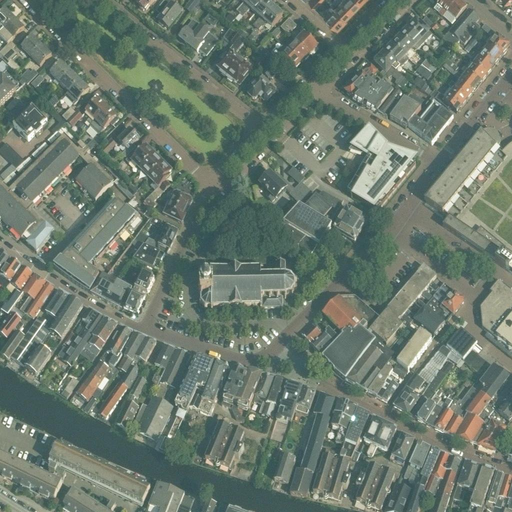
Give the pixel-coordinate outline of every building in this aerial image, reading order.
[(135,0),(134,2),(141,7),(140,9),(143,11),(145,11),(146,11),(155,0),(135,0)] [(190,14),(199,3),(198,2),(196,0),(192,0),(185,9),(190,14)] [(203,0),(200,0),(198,2),(199,3),(206,9),(210,5),(203,0)] [(236,13),(239,16),(253,0),(238,0),(244,5),(236,13)] [(253,0),(239,16),(243,18),(250,10),(255,15),(266,2),(265,1),(265,0),(253,0)] [(332,4),(332,5),(346,20),(351,15),(350,14),(353,11),(342,0),(333,0),(331,3),(332,4)] [(362,3),(358,0),(342,0),(353,11),(356,7),(357,8),(362,3)] [(455,0),(442,0),(433,10),(452,26),(466,9),(455,0)] [(164,2),(156,12),(162,17),(158,21),(159,22),(158,24),(162,27),(163,26),(169,30),(181,14),(181,13),(183,10),(178,6),(176,9),(171,6),(170,7),(164,2)] [(253,27),(256,30),(274,9),(271,6),(271,5),(268,3),(267,3),(266,2),(255,15),(260,19),(253,27)] [(346,20),(332,5),(324,13),(326,14),(324,16),(325,17),(326,18),(328,20),(329,20),(337,29),(346,20)] [(278,12),(274,9),(256,30),(251,36),(254,39),(266,24),(271,29),(283,16),(282,15),(282,14),(279,12),(278,12)] [(0,35),(15,20),(6,11),(0,16),(0,35)] [(464,47),(480,29),(475,25),(479,20),(468,11),(442,41),(453,50),(459,43),(464,47)] [(209,15),(204,21),(214,29),(219,22),(209,15)] [(231,15),(225,21),(230,26),(236,20),(231,15)] [(426,19),(422,22),(430,29),(433,26),(426,19)] [(15,20),(0,35),(0,40),(6,47),(0,53),(0,55),(4,59),(13,50),(16,47),(11,43),(24,29),(15,20)] [(291,32),(296,27),(289,20),(281,29),(286,34),(290,31),(291,32)] [(192,21),(179,38),(197,53),(199,51),(206,57),(218,42),(209,34),(200,26),(200,27),(192,21)] [(424,44),(432,36),(428,33),(429,32),(417,21),(414,21),(408,28),(424,44)] [(489,47),(502,56),(506,50),(505,49),(508,46),(503,42),(503,41),(496,36),(497,36),(485,26),(482,30),(491,38),(494,41),(489,47)] [(416,52),(424,44),(408,28),(400,36),(413,49),(416,52)] [(274,40),(280,34),(277,30),(271,36),(274,40)] [(226,79),(240,62),(234,58),(236,56),(235,56),(245,43),(243,42),(236,36),(230,31),(223,40),(233,47),(224,59),(225,60),(217,69),(222,73),(221,75),(226,79)] [(240,31),(236,36),(243,42),(247,37),(240,31)] [(304,35),(302,33),(299,37),(300,39),(296,43),(310,57),(318,48),(304,35)] [(405,57),(413,49),(400,36),(392,44),(405,57)] [(31,59),(42,47),(33,38),(21,49),(31,59)] [(305,61),(310,57),(296,43),(287,52),(300,65),(304,61),(305,61)] [(383,52),(396,64),(397,65),(399,67),(401,68),(409,60),(408,60),(405,57),(392,44),(383,52)] [(494,66),(502,56),(485,44),(482,48),(485,51),(481,56),(480,56),(494,66)] [(40,68),(51,56),(42,47),(31,59),(40,68)] [(270,66),(275,61),(260,47),(256,51),(270,66)] [(293,72),(300,65),(287,52),(283,47),(278,52),(276,50),(271,55),(276,59),(285,68),(286,66),(293,72)] [(13,50),(4,59),(8,63),(17,54),(13,50)] [(397,65),(396,64),(383,52),(375,61),(375,64),(383,72),(380,75),(383,78),(385,77),(392,68),(396,70),(399,67),(397,65)] [(486,76),(494,66),(480,56),(481,56),(477,53),(474,58),(477,60),(473,66),(486,76)] [(438,56),(434,61),(439,65),(443,61),(438,56)] [(261,72),(267,63),(259,57),(255,62),(258,64),(255,68),(261,72)] [(444,64),(461,77),(464,74),(463,73),(447,61),(444,64)] [(245,66),(240,62),(226,79),(231,83),(233,82),(238,86),(246,76),(247,77),(253,69),(247,65),(245,66)] [(0,77),(8,68),(3,63),(0,65),(0,77)] [(55,80),(59,84),(71,73),(61,63),(50,75),(55,80)] [(443,67),(459,80),(461,77),(444,64),(443,67)] [(366,70),(362,75),(345,92),(348,96),(352,100),(357,95),(356,94),(369,81),(373,77),(377,72),(371,66),(366,70)] [(476,89),(486,76),(473,66),(463,78),(476,89)] [(267,67),(248,87),(250,89),(247,93),(247,97),(252,102),(256,101),(259,98),(263,102),(267,102),(275,94),(275,90),(269,85),(270,84),(270,82),(269,81),(272,79),(275,75),(267,67)] [(395,85),(398,88),(405,80),(395,72),(396,71),(395,71),(396,70),(392,68),(385,77),(389,80),(391,78),(396,82),(395,85)] [(38,75),(34,71),(31,74),(28,71),(20,79),(27,86),(38,75)] [(68,93),(80,82),(71,73),(59,84),(68,93)] [(426,73),(422,77),(426,81),(430,77),(426,73)] [(35,90),(44,81),(40,77),(31,86),(35,90)] [(373,77),(369,81),(356,94),(357,95),(352,100),(376,114),(384,104),(392,94),(390,92),(390,91),(387,89),(383,83),(381,85),(378,83),(379,81),(373,77)] [(414,87),(420,91),(425,85),(426,84),(417,78),(413,85),(414,86),(414,87)] [(476,89),(463,78),(456,87),(452,83),(448,88),(453,91),(466,102),(476,89)] [(0,108),(17,93),(3,79),(0,81),(0,108)] [(401,90),(408,82),(405,80),(398,88),(401,90)] [(75,105),(78,103),(89,91),(80,82),(68,93),(65,96),(75,105)] [(427,90),(424,94),(432,99),(448,110),(449,109),(456,115),(466,102),(453,91),(446,100),(435,91),(433,94),(427,90)] [(387,120),(398,106),(395,103),(402,95),(396,91),(377,114),(387,120)] [(53,109),(59,104),(54,99),(48,105),(53,109)] [(91,127),(94,124),(108,110),(99,101),(86,113),(91,118),(90,119),(86,122),(91,127)] [(411,124),(414,119),(421,111),(405,101),(390,120),(405,130),(410,123),(411,124)] [(431,146),(453,120),(434,104),(419,123),(414,119),(411,124),(410,123),(405,130),(408,128),(431,146)] [(28,143),(47,124),(32,109),(13,128),(28,143)] [(67,122),(75,114),(71,109),(62,118),(67,122)] [(116,118),(108,110),(94,124),(91,127),(90,128),(98,136),(104,131),(110,125),(112,127),(118,121),(116,118)] [(72,128),(82,118),(77,113),(67,123),(72,128)] [(54,136),(63,128),(65,125),(55,114),(52,117),(59,124),(59,126),(52,133),(54,136)] [(82,162),(87,157),(90,154),(89,153),(85,149),(63,128),(54,136),(55,136),(47,142),(51,146),(63,134),(79,149),(80,150),(78,152),(64,138),(8,192),(1,185),(1,184),(0,184),(0,220),(22,241),(22,240),(27,245),(26,245),(37,255),(54,233),(46,225),(45,225),(29,209),(30,208),(32,206),(35,210),(36,209),(32,206),(79,159),(82,162)] [(129,131),(118,142),(127,151),(122,156),(125,160),(136,149),(133,146),(139,140),(137,139),(138,138),(135,135),(134,135),(129,131)] [(439,185),(426,204),(448,219),(443,228),(504,270),(508,272),(511,275),(511,165),(501,155),(497,150),(497,149),(497,148),(498,148),(498,147),(498,146),(499,146),(499,145),(499,144),(499,143),(499,142),(499,141),(499,140),(499,139),(499,138),(499,137),(498,137),(498,136),(498,135),(497,135),(497,134),(496,134),(496,133),(495,133),(494,132),(493,132),(492,132),(491,132),(490,132),(489,132),(488,132),(487,132),(486,132),(485,132),(484,133),(483,133),(482,133),(482,134),(481,134),(439,185)] [(415,168),(386,150),(369,133),(352,151),(368,160),(367,162),(368,162),(369,161),(373,163),(370,167),(351,199),(352,199),(352,198),(378,213),(415,168)] [(85,149),(89,153),(93,149),(94,150),(98,146),(93,141),(85,149)] [(105,156),(115,146),(111,141),(100,152),(105,156)] [(511,144),(511,146),(509,147),(507,148),(506,149),(504,151),(503,153),(501,155),(511,165),(511,144)] [(0,154),(3,157),(11,150),(6,145),(0,151),(0,154)] [(35,160),(48,148),(45,145),(32,157),(35,160)] [(132,162),(140,171),(155,156),(151,152),(152,151),(148,147),(146,148),(146,147),(141,152),(138,149),(126,162),(129,165),(132,162)] [(8,162),(15,154),(11,150),(3,157),(8,162)] [(19,158),(15,154),(8,162),(12,166),(19,158)] [(155,156),(140,171),(138,173),(146,182),(149,179),(163,165),(160,161),(161,160),(157,156),(155,157),(155,156)] [(96,202),(111,187),(114,184),(95,165),(91,162),(89,160),(87,157),(82,162),(84,165),(89,169),(82,176),(82,177),(76,183),(96,202)] [(19,158),(12,166),(17,171),(24,163),(19,158)] [(29,159),(24,163),(17,171),(16,171),(19,174),(31,162),(29,159)] [(119,176),(127,167),(123,163),(114,171),(119,176)] [(163,165),(149,179),(158,189),(154,193),(158,198),(169,187),(165,183),(170,178),(168,177),(172,173),(168,170),(169,169),(166,165),(164,166),(163,165)] [(0,184),(1,184),(1,185),(15,171),(11,167),(0,177),(0,184)] [(295,191),(277,174),(274,178),(270,175),(260,185),(268,193),(265,196),(272,204),(276,201),(286,191),(290,195),(290,196),(300,206),(311,194),(301,185),(295,191)] [(6,187),(16,178),(13,175),(3,183),(6,187)] [(131,203),(134,200),(120,185),(117,187),(117,188),(131,203)] [(342,204),(323,192),(318,198),(316,196),(283,232),(299,246),(298,247),(299,247),(300,245),(312,257),(314,253),(318,251),(317,248),(318,246),(320,248),(331,228),(329,227),(344,203),(343,202),(342,204)] [(170,205),(187,213),(192,204),(191,201),(188,199),(189,196),(182,193),(180,196),(177,194),(175,195),(174,196),(172,194),(170,199),(172,200),(170,205)] [(152,211),(156,206),(153,203),(155,201),(151,196),(144,203),(152,211)] [(126,211),(118,203),(117,205),(111,213),(110,212),(109,213),(106,216),(106,217),(102,222),(102,221),(96,228),(92,234),(91,233),(85,239),(86,239),(82,245),(81,244),(76,250),(78,252),(72,257),(68,254),(54,269),(59,274),(63,276),(72,283),(78,287),(81,290),(89,295),(99,278),(90,270),(92,265),(94,267),(139,218),(128,209),(126,211)] [(162,216),(182,225),(187,213),(170,205),(168,204),(165,209),(167,211),(165,216),(162,215),(162,216)] [(151,220),(154,216),(148,211),(144,215),(151,220)] [(356,242),(367,223),(347,211),(335,231),(334,231),(335,232),(354,243),(355,244),(356,243),(356,242)] [(158,229),(162,222),(154,217),(150,224),(158,229)] [(144,247),(165,257),(167,256),(178,234),(167,229),(162,239),(157,237),(154,243),(149,241),(144,247)] [(134,261),(141,265),(153,271),(159,274),(163,264),(162,264),(165,257),(144,247),(134,261)] [(0,273),(9,260),(1,254),(0,255),(0,273)] [(11,285),(22,269),(11,262),(0,277),(0,286),(6,291),(10,284),(11,285)] [(205,309),(233,308),(231,312),(233,315),(233,316),(240,316),(240,315),(241,312),(239,308),(283,307),(283,298),(286,298),(292,296),(296,290),(296,283),(291,278),(285,276),(285,265),(275,265),(276,276),(261,277),(261,268),(205,270),(200,275),(201,303),(205,309)] [(424,268),(416,276),(429,287),(436,293),(439,289),(432,283),(436,278),(424,268)] [(21,294),(23,292),(33,277),(22,269),(11,286),(16,290),(15,292),(17,293),(20,295),(21,294)] [(148,296),(154,282),(142,276),(135,290),(148,296)] [(416,276),(409,284),(422,295),(422,296),(428,302),(429,301),(432,298),(426,293),(426,294),(424,292),(429,287),(416,276)] [(26,316),(47,285),(33,277),(23,292),(21,294),(20,295),(17,293),(7,307),(5,306),(1,313),(8,318),(23,296),(29,299),(20,312),(26,316)] [(91,296),(106,304),(118,283),(111,279),(109,281),(101,277),(91,296)] [(122,312),(133,291),(118,283),(106,304),(122,312)] [(409,284),(402,293),(415,304),(414,304),(422,310),(425,306),(418,300),(422,296),(422,295),(409,284)] [(33,321),(54,290),(47,285),(26,316),(33,321)] [(511,360),(511,292),(510,293),(506,290),(505,290),(504,290),(504,289),(503,289),(501,289),(501,290),(500,290),(499,290),(498,291),(496,293),(494,292),(480,309),(482,329),(487,333),(484,337),(511,360)] [(135,318),(138,317),(148,296),(135,290),(124,314),(135,318)] [(349,291),(299,340),(335,375),(347,385),(363,394),(387,362),(390,360),(412,337),(385,313),(380,320),(349,291)] [(402,293),(395,301),(408,312),(411,315),(415,318),(418,314),(413,310),(412,311),(410,309),(414,304),(415,304),(402,293)] [(427,312),(444,326),(449,319),(463,304),(462,301),(454,293),(442,307),(433,299),(425,308),(428,310),(427,312)] [(68,299),(59,294),(46,315),(51,318),(47,325),(38,320),(12,360),(26,370),(39,349),(71,300),(68,299)] [(61,342),(83,308),(71,301),(49,334),(61,342)] [(395,301),(388,310),(400,320),(398,323),(403,327),(407,331),(410,326),(414,321),(413,320),(415,318),(411,315),(408,312),(395,301)] [(444,326),(427,312),(423,310),(414,322),(435,339),(444,326)] [(92,337),(104,321),(89,311),(82,321),(90,326),(86,331),(86,332),(92,337)] [(14,330),(19,323),(20,322),(12,316),(0,332),(0,335),(7,340),(14,330)] [(96,358),(104,346),(117,327),(104,321),(92,337),(84,350),(96,358)] [(19,333),(23,326),(19,323),(14,330),(19,333)] [(82,336),(85,331),(80,327),(76,332),(82,336)] [(98,364),(76,395),(88,403),(91,397),(93,399),(97,401),(103,391),(117,371),(114,369),(119,363),(122,357),(120,356),(129,341),(133,335),(127,332),(121,329),(106,354),(98,364)] [(58,357),(72,367),(79,356),(84,350),(92,337),(86,332),(86,331),(85,331),(82,336),(71,351),(69,353),(64,349),(58,357)] [(463,362),(472,352),(477,345),(461,332),(446,350),(461,362),(462,361),(463,362)] [(9,362),(25,339),(17,334),(1,357),(9,362)] [(408,374),(432,343),(420,334),(397,366),(408,374)] [(125,375),(131,366),(132,364),(145,340),(135,336),(126,352),(128,353),(118,371),(125,375)] [(145,365),(146,363),(156,344),(145,340),(132,364),(131,366),(141,371),(144,365),(145,365)] [(160,384),(165,372),(175,351),(165,347),(155,367),(159,369),(152,385),(157,391),(157,390),(160,384)] [(394,409),(410,417),(418,401),(439,373),(438,372),(447,360),(456,367),(461,362),(446,350),(443,348),(417,379),(425,385),(419,393),(416,391),(413,396),(410,393),(408,396),(405,394),(394,409)] [(37,377),(50,357),(39,349),(26,370),(37,377)] [(160,384),(169,388),(175,390),(190,357),(175,351),(165,372),(160,384)] [(469,367),(477,356),(472,352),(463,362),(469,367)] [(474,371),(483,360),(477,356),(469,367),(474,371)] [(183,424),(188,412),(189,409),(195,397),(210,363),(197,359),(175,407),(178,408),(176,420),(167,440),(174,443),(182,424),(183,424)] [(479,375),(488,365),(483,360),(474,371),(479,375)] [(381,376),(368,395),(377,400),(389,380),(398,367),(391,362),(382,375),(381,376)] [(203,400),(216,365),(210,363),(195,397),(203,400)] [(419,401),(410,417),(416,421),(424,409),(425,410),(429,402),(446,378),(453,367),(448,363),(440,374),(439,373),(419,401)] [(210,417),(228,372),(229,372),(227,369),(216,365),(203,400),(195,397),(189,409),(210,417)] [(136,380),(140,373),(141,371),(131,366),(125,375),(136,380)] [(389,380),(377,400),(387,406),(398,389),(393,385),(397,379),(402,383),(408,374),(398,367),(389,380)] [(485,390),(483,392),(493,399),(494,398),(497,400),(501,395),(498,393),(509,379),(494,368),(480,386),(485,390)] [(244,424),(262,378),(235,372),(221,407),(231,411),(236,421),(244,424)] [(130,391),(136,380),(125,375),(119,384),(127,389),(127,390),(130,391)] [(416,378),(405,394),(408,396),(410,393),(413,396),(416,391),(419,393),(425,385),(417,379),(416,378)] [(61,396),(66,400),(67,400),(78,383),(73,379),(65,390),(61,396)] [(272,419),(275,410),(267,407),(268,405),(265,404),(273,381),(263,379),(253,404),(262,407),(259,415),(272,419)] [(137,401),(146,383),(139,380),(130,397),(135,400),(137,401)] [(275,410),(283,383),(273,381),(265,404),(268,405),(267,407),(275,410)] [(106,421),(111,413),(127,390),(127,389),(119,384),(98,416),(106,421)] [(148,408),(136,433),(156,443),(173,409),(162,403),(169,388),(160,384),(157,390),(154,399),(153,399),(148,408)] [(277,418),(277,419),(278,419),(290,423),(292,424),(292,423),(295,413),(297,408),(299,403),(303,390),(302,389),(294,387),(289,385),(288,385),(287,386),(277,418)] [(487,421),(495,411),(505,399),(511,390),(511,388),(509,386),(501,395),(497,400),(494,398),(493,399),(483,392),(481,395),(465,415),(467,416),(454,439),(473,446),(484,426),(486,423),(487,421)] [(454,439),(467,416),(465,415),(481,395),(472,389),(461,403),(458,407),(454,417),(443,436),(454,439)] [(297,408),(295,413),(307,417),(316,394),(303,390),(299,403),(297,408)] [(511,390),(505,399),(495,411),(510,423),(511,419),(511,390)] [(426,426),(440,403),(441,401),(439,399),(442,394),(438,392),(435,396),(426,409),(425,410),(424,409),(416,421),(426,426)] [(127,432),(139,409),(132,406),(135,400),(130,397),(114,428),(125,434),(126,432),(127,432)] [(307,499),(330,422),(328,421),(335,401),(320,397),(314,416),(316,417),(300,473),(297,472),(291,495),(307,499)] [(435,431),(454,399),(450,397),(447,400),(444,405),(440,403),(426,426),(435,431)] [(443,436),(454,417),(458,407),(461,403),(454,399),(435,431),(443,436)] [(352,423),(356,410),(339,403),(335,415),(336,416),(332,428),(340,431),(335,445),(342,446),(350,422),(352,423)] [(136,433),(148,408),(143,406),(131,431),(136,433)] [(357,463),(360,455),(355,453),(370,416),(357,410),(353,423),(350,430),(340,458),(352,461),(357,463)] [(233,433),(229,432),(230,429),(226,428),(229,421),(219,417),(216,424),(220,426),(213,441),(216,442),(214,446),(212,445),(209,453),(207,452),(204,460),(216,465),(217,463),(221,464),(220,467),(232,472),(235,463),(233,462),(235,458),(239,460),(241,455),(245,448),(240,446),(241,443),(243,444),(246,436),(234,431),(233,433)] [(371,459),(374,453),(376,449),(374,448),(383,425),(374,421),(364,443),(371,446),(367,455),(368,457),(368,458),(371,459)] [(492,423),(491,425),(486,423),(484,426),(473,446),(478,448),(495,454),(506,431),(492,423)] [(387,454),(396,432),(383,425),(374,448),(376,449),(387,454)] [(403,468),(415,442),(402,436),(390,462),(403,468)] [(174,443),(167,440),(164,439),(159,451),(168,455),(174,443)] [(419,480),(419,479),(431,449),(423,446),(423,445),(419,444),(417,449),(409,467),(404,480),(407,481),(408,480),(410,481),(409,483),(417,487),(419,480)] [(150,491),(57,446),(49,464),(60,469),(61,467),(74,474),(73,476),(96,487),(97,485),(111,492),(110,494),(133,505),(134,503),(143,507),(150,491)] [(278,450),(273,463),(277,464),(282,452),(278,450)] [(314,486),(311,494),(324,498),(324,496),(329,497),(328,499),(340,503),(343,494),(341,494),(342,489),(346,490),(351,479),(345,478),(347,474),(349,475),(351,466),(339,462),(338,465),(334,463),(337,454),(326,451),(319,474),(322,475),(320,479),(318,479),(316,486),(314,486)] [(425,493),(441,455),(440,455),(432,451),(421,479),(423,479),(419,490),(415,489),(407,511),(418,511),(422,502),(425,493)] [(14,462),(0,455),(1,453),(0,453),(0,475),(55,501),(63,483),(58,481),(59,478),(63,480),(65,475),(51,469),(49,473),(56,477),(55,479),(52,478),(51,480),(37,473),(38,471),(15,460),(14,462)] [(437,498),(451,459),(441,455),(425,493),(437,498)] [(274,482),(288,487),(296,462),(281,458),(274,482)] [(444,511),(449,498),(462,463),(451,459),(437,498),(432,511),(444,511)] [(469,488),(475,468),(465,464),(454,500),(453,501),(461,504),(465,494),(461,493),(462,490),(463,486),(469,488)] [(358,494),(354,502),(366,507),(367,505),(371,506),(370,509),(379,511),(382,511),(386,505),(384,504),(387,497),(385,496),(386,492),(389,493),(394,478),(398,480),(400,475),(386,469),(384,475),(380,473),(380,471),(368,466),(365,475),(367,475),(366,479),(361,478),(356,488),(361,490),(360,495),(358,494)] [(475,494),(483,470),(475,468),(469,488),(463,486),(462,490),(461,493),(465,494),(467,495),(468,492),(475,494)] [(483,511),(496,474),(483,470),(475,494),(469,511),(483,511)] [(493,511),(504,477),(496,474),(483,511),(493,511)] [(505,511),(511,492),(511,479),(504,477),(493,511),(505,511)] [(178,511),(180,509),(184,497),(173,494),(173,492),(158,487),(157,486),(155,493),(150,505),(147,511),(178,511)] [(404,511),(412,495),(397,489),(387,511),(404,511)] [(105,511),(104,511),(73,491),(63,506),(72,511),(111,511),(116,506),(112,503),(105,511)] [(150,491),(145,502),(150,505),(155,493),(150,491)] [(214,511),(216,507),(207,503),(203,511),(214,511)]
